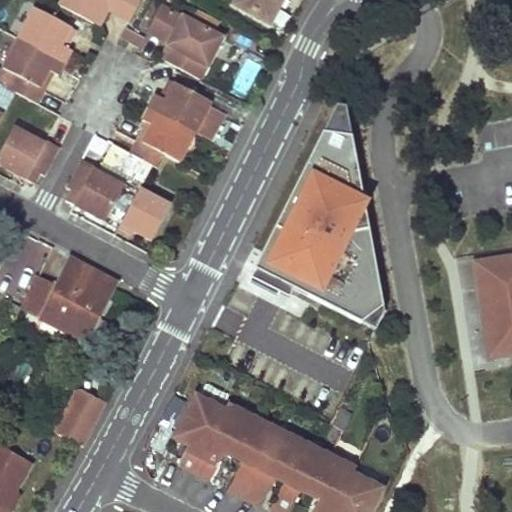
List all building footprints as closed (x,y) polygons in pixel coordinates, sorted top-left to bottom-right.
[(61,0),(58,7),(99,29),(108,12),(129,24),(140,0),(61,0)] [(238,0),(235,8),(270,26),(284,0),(238,0)] [(80,28),(36,5),(1,71),(2,71),(0,75),(0,86),(15,95),(38,107),(53,78),(56,79),(70,52),(68,51),(80,28)] [(191,24),(161,7),(147,33),(169,45),(161,61),(200,81),(223,41),(215,37),(191,24)] [(223,23),(198,10),(191,24),(215,37),(223,23)] [(126,31),(121,40),(130,44),(134,36),(126,31)] [(139,49),(144,41),(134,36),(130,44),(139,49)] [(215,101),(172,78),(160,101),(156,98),(149,110),(197,135),(231,154),(235,147),(215,137),(200,129),(213,104),(215,101)] [(15,95),(0,86),(0,118),(2,119),(15,95)] [(346,104),(337,102),(251,276),(289,295),(294,287),(375,328),(385,310),(346,104)] [(213,104),(200,129),(215,137),(229,112),(213,104)] [(167,159),(180,166),(197,135),(149,110),(142,124),(146,127),(130,156),(160,172),(167,159)] [(41,149),(12,133),(0,155),(0,169),(25,183),(31,172),(40,177),(44,179),(59,151),(45,143),(41,149)] [(97,178),(124,193),(133,175),(106,161),(97,178)] [(94,170),(81,163),(66,191),(70,192),(80,198),(74,208),(106,226),(124,193),(97,178),(91,175),(94,170)] [(40,177),(31,172),(25,183),(34,187),(40,177)] [(80,198),(70,192),(64,203),(74,208),(80,198)] [(170,210),(140,194),(120,231),(150,247),(170,210)] [(505,258),(474,262),(478,291),(485,289),(496,356),(511,353),(511,264),(506,266),(505,258)] [(35,279),(19,310),(82,343),(107,293),(111,284),(66,260),(53,289),(35,279)] [(485,289),(478,291),(489,357),(496,356),(485,289)] [(48,425),(45,430),(78,448),(104,397),(76,385),(54,428),(48,425)] [(194,395),(177,428),(190,435),(184,447),(175,463),(207,479),(222,450),(240,460),(226,488),(259,505),(273,477),(281,480),(266,509),(272,511),(287,511),(299,490),(316,499),(309,511),(365,511),(378,489),(349,474),(352,469),(225,404),(222,409),(194,395)] [(190,435),(177,428),(171,440),(184,447),(190,435)] [(30,466),(0,449),(0,511),(5,511),(16,494),(30,466)] [(5,511),(13,511),(21,497),(16,494),(5,511)]
